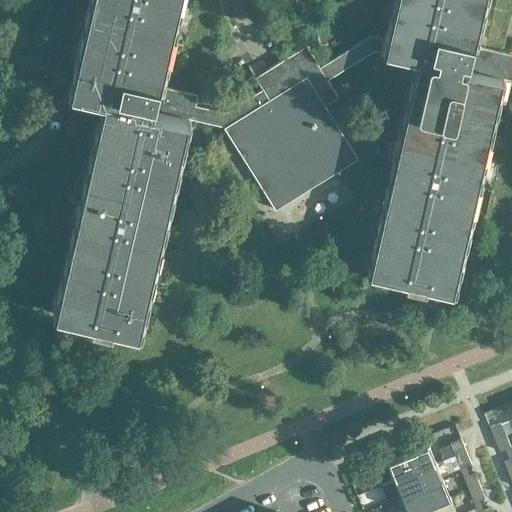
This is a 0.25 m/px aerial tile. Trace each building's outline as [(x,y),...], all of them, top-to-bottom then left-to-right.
[(338,96),(327,78),(374,49),(385,51),(385,52),(420,60),(371,272),(370,272),(370,273),(453,292),(453,291),(452,291),(458,267),(501,79),(502,80),(502,78),(477,72),(482,48),(485,49),(485,48),(474,45),(475,44),(474,44),(483,0),(398,0),(393,25),(389,24),(385,39),(371,35),(320,67),(306,45),(255,77),(263,89),(225,112),(195,105),(198,94),(160,85),(161,84),(159,84),(178,0),(93,0),(78,66),(90,69),(84,93),(72,90),(71,93),(106,101),(57,312),(56,312),(56,313),(139,333),(139,331),(138,331),(188,118),(225,127),(224,127),(272,203),(333,165),(337,171),(358,157),(325,104),(338,96)] [(506,434),(501,422),(490,427),(495,439),(506,434)] [(511,446),(506,434),(495,439),(500,451),(511,446)] [(466,450),(461,438),(450,443),(455,455),(466,450)] [(429,444),(387,461),(387,463),(389,462),(396,479),(435,463),(428,446),(430,445),(429,444)] [(471,463),(466,450),(455,455),(460,467),(471,463)] [(442,480),(435,463),(396,479),(403,496),(442,480)] [(480,485),(475,473),(464,478),(469,490),(480,485)] [(414,511),(449,498),(442,480),(403,496),(409,511),(414,511)] [(485,497),(480,485),(469,490),(474,502),(485,497)] [(454,511),(449,498),(414,511),(454,511)]
